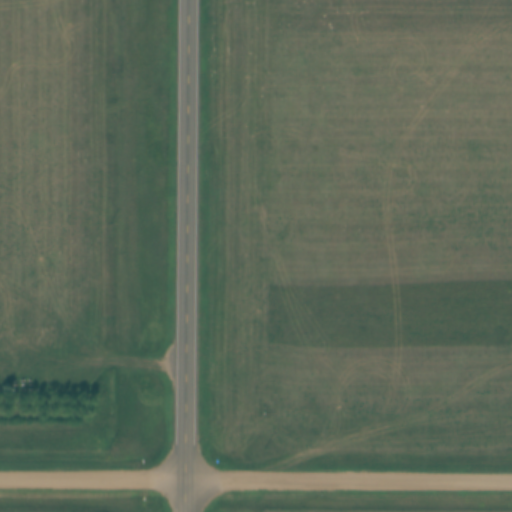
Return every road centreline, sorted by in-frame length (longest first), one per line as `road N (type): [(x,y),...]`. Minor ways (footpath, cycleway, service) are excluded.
road 1 (primary): [(183,511),(188,0)]
road 2 (residential): [(0,479),(511,481)]
